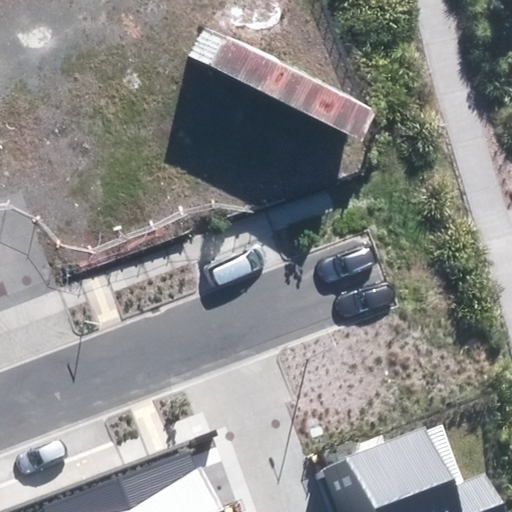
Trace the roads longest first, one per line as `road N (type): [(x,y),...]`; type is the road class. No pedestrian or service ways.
road 1 (residential): [(28,400),(234,325)]
road 2 (residential): [(234,325),(346,281)]
